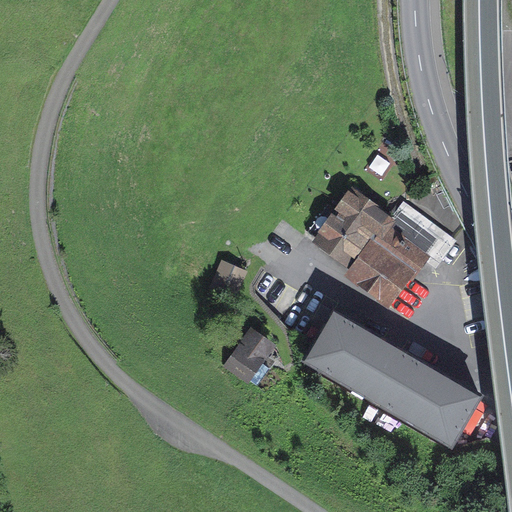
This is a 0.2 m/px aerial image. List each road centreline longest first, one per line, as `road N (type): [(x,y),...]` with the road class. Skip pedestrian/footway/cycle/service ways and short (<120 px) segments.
road 1 (trunk): [(488,0),(511,338)]
road 2 (unclassified): [(414,0),(437,126),(511,275)]
